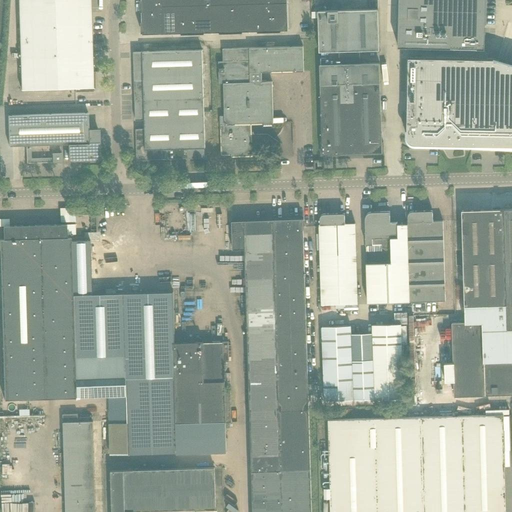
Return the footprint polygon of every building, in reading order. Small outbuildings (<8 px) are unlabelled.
[(18,0),(21,80),(21,90),(75,88),(75,92),(92,91),(95,89),(94,56),(92,56),(90,0),(18,0)] [(141,11),(141,14),(163,13),(162,6),(162,0),(140,0),(140,11),(141,11)] [(398,0),(397,46),(485,48),(485,0),(398,0)] [(287,2),(268,3),(269,32),(281,32),(281,31),(288,30),(287,2)] [(268,3),(249,4),(250,31),(257,31),(257,32),(269,32),(268,3)] [(230,4),(211,5),(212,32),(219,32),(219,33),(231,33),(230,4)] [(249,4),(230,4),(231,33),(242,33),(242,32),(250,31),(249,4)] [(162,6),(163,13),(163,34),(181,33),(181,34),(192,34),(192,5),(162,6)] [(211,5),(192,5),(192,34),(204,34),(204,33),(212,32),(211,5)] [(379,50),(378,9),(318,11),(319,52),(339,51),(360,50),(379,50)] [(163,13),(141,14),(142,21),(141,21),(141,33),(142,33),(142,34),(163,34),(163,13)] [(222,49),(223,61),(218,61),(219,84),(223,83),(224,116),(220,116),(221,155),(252,155),(251,125),(273,124),(272,82),(262,83),(261,73),(304,71),(303,46),(222,49)] [(188,48),(163,49),(163,60),(188,59),(188,48)] [(163,49),(137,50),(138,61),(163,60),(163,49)] [(511,63),(493,58),(407,57),(406,137),(406,139),(407,140),(407,141),(408,142),(409,143),(410,144),(411,145),(413,145),(442,146),(451,141),(463,141),(464,146),(511,146),(511,63)] [(188,59),(163,60),(163,71),(188,70),(189,70),(188,59)] [(138,61),(138,71),(163,71),(163,60),(138,61)] [(382,142),(380,83),(379,83),(379,73),(379,63),(360,64),(339,64),(319,65),(320,75),(320,85),(322,144),(320,144),(320,145),(321,145),(321,152),(322,152),(322,154),(324,154),(324,155),(330,155),(330,154),(354,153),(354,154),(379,154),(379,153),(382,153),(382,150),(383,150),(383,143),(383,142),(382,142)] [(188,70),(163,71),(164,82),(189,81),(189,70),(188,70)] [(138,71),(138,82),(139,82),(164,82),(163,71),(138,71)] [(189,81),(164,82),(164,92),(189,92),(189,81)] [(139,82),(138,82),(139,93),(164,92),(164,82),(139,82)] [(139,93),(139,104),(164,103),(164,92),(139,93)] [(189,92),(164,92),(164,103),(189,102),(190,102),(189,92)] [(189,102),(164,103),(165,114),(190,113),(190,102),(189,102)] [(139,104),(139,115),(140,115),(165,114),(164,103),(139,104)] [(8,116),(9,146),(69,144),(69,160),(99,159),(98,130),(88,130),(88,113),(8,116)] [(190,113),(165,114),(165,125),(190,124),(190,113)] [(140,115),(139,115),(140,125),(165,125),(165,114),(140,115)] [(190,124),(165,125),(165,135),(178,135),(190,135),(190,124)] [(140,125),(140,136),(152,136),(153,136),(165,135),(165,125),(140,125)] [(165,135),(153,136),(153,154),(166,154),(166,153),(165,135)] [(178,135),(165,135),(166,153),(166,154),(178,153),(178,135)] [(190,135),(178,135),(178,153),(191,153),(190,135)] [(153,154),(152,136),(140,136),(140,154),(153,154)] [(61,207),(61,221),(75,221),(75,207),(61,207)] [(511,208),(504,209),(504,208),(500,208),(500,209),(461,210),(465,323),(452,324),(454,397),(485,396),(484,362),(511,360),(511,208)] [(445,301),(443,231),(443,221),(433,221),(432,211),(411,211),(410,211),(409,212),(408,214),(407,215),(408,221),(408,222),(407,222),(409,302),(445,301)] [(409,302),(407,222),(406,222),(406,224),(397,224),(397,222),(390,223),(390,212),(374,212),(375,215),(374,215),(374,216),(371,216),(371,212),(370,212),(369,212),(368,213),(367,213),(367,214),(366,215),(365,216),(365,217),(365,219),(365,220),(365,245),(372,245),(372,241),(381,241),(381,249),(390,249),(391,262),(366,263),(367,303),(409,302)] [(357,304),(355,233),(355,223),(345,224),(344,213),(324,214),(322,214),(321,215),(320,217),(320,218),(320,224),(320,225),(319,225),(322,305),(357,304)] [(311,511),(309,409),(303,229),(303,219),(232,221),(233,250),(244,249),(246,295),(246,311),(242,311),(242,322),(247,322),(248,361),(252,511),(311,511)] [(0,261),(1,308),(0,308),(0,329),(2,330),(4,400),(126,396),(126,378),(125,353),(74,355),(72,295),(71,247),(70,237),(66,237),(66,235),(75,234),(75,224),(66,224),(3,226),(3,239),(0,239),(0,261)] [(174,292),(72,295),(74,355),(125,353),(126,378),(126,396),(127,410),(109,411),(110,435),(107,435),(108,448),(110,448),(110,454),(177,452),(177,453),(220,452),(226,452),(225,422),(230,422),(229,402),(229,392),(224,392),(223,371),(223,361),(229,361),(228,341),(175,343),(174,292)] [(351,335),(351,327),(321,328),(324,402),(404,399),(401,324),(372,326),(372,334),(351,335)] [(511,395),(511,360),(484,362),(485,396),(511,395)] [(503,414),(327,420),(330,511),(506,511),(506,508),(503,414)] [(63,415),(63,423),(65,511),(95,511),(93,422),(92,422),(92,418),(77,418),(77,415),(63,415)] [(110,471),(111,511),(133,511),(134,511),(215,509),(214,468),(110,471)]
